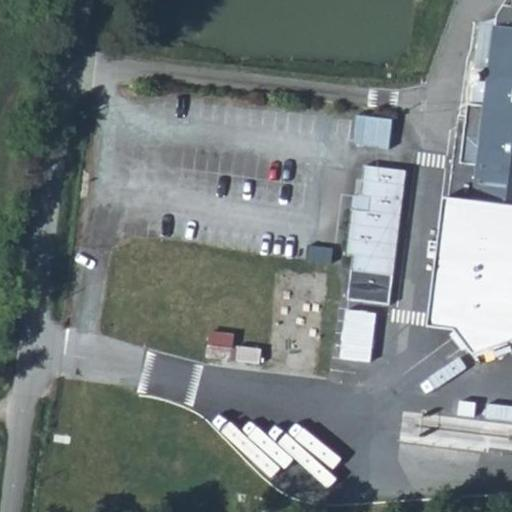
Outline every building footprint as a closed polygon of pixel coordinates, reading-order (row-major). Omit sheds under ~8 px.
[(511,4),(506,4),(500,13),(499,25),(482,22),(476,66),(491,68),(487,105),(468,103),(467,115),(464,136),(456,135),(439,254),(432,322),(461,327),(482,353),(511,341),(511,4)] [(359,113),(357,143),(393,146),(396,116),(359,113)] [(459,114),(456,135),(464,136),(467,115),(459,114)] [(364,165),(360,194),(370,195),(368,209),(350,206),(343,250),(351,252),(345,296),(387,302),(406,170),(364,165)] [(360,194),(352,192),(350,206),(368,209),(370,195),(360,194)]
